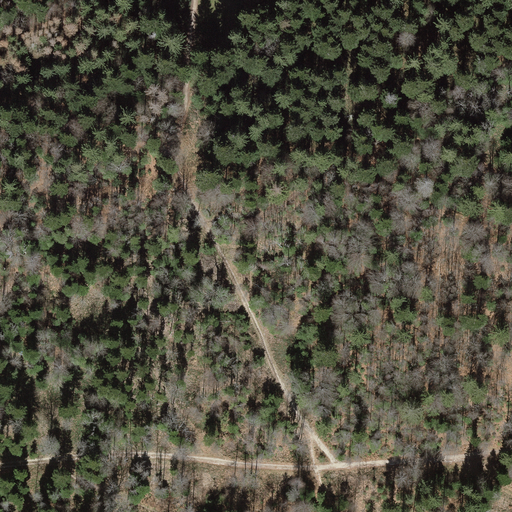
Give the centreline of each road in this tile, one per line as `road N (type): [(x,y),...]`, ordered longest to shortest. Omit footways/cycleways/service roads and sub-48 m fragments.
road 1 (track): [(195,0),(175,158),(287,398),(336,466)]
road 2 (track): [(314,468),(139,453),(0,464)]
road 3 (track): [(511,449),(336,466)]
